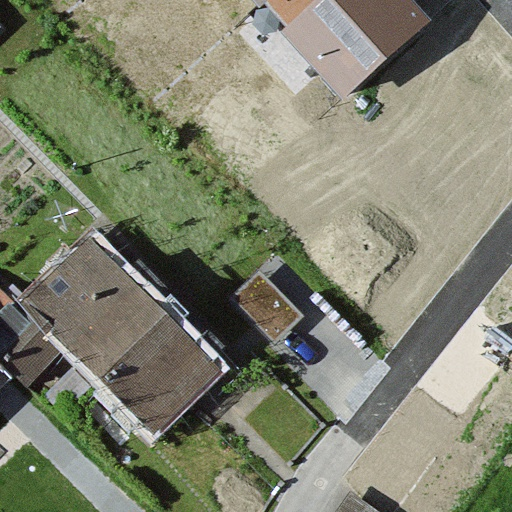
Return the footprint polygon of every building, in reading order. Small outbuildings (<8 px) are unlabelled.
[(270,0),(253,0),(261,8),(270,0)] [(432,21),(412,0),(315,0),(282,30),(345,100),(432,21)] [(100,224),(27,296),(159,428),(232,356),(100,224)] [(235,288),(275,332),(311,299),(270,255),(235,288)] [(0,398),(27,368),(0,343),(0,398)] [(392,511),(352,484),(332,511),(392,511)]
